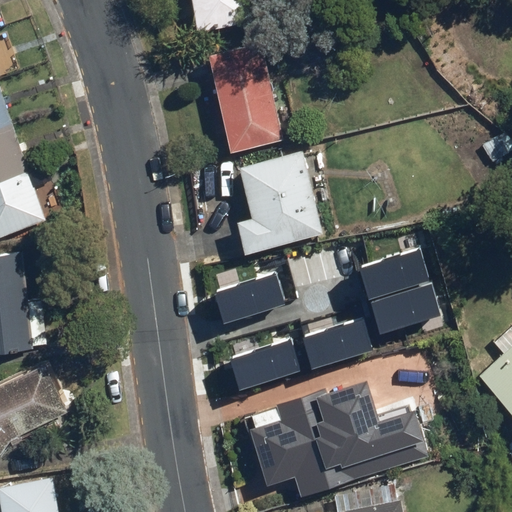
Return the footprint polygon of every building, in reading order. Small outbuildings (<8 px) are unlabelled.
[(191,0),(196,26),(251,17),(247,0),(191,0)] [(258,39),(208,50),(229,149),(281,139),(258,39)] [(0,239),(50,222),(0,76),(0,239)] [(473,148),(432,156),(427,132),(384,140),(389,164),(428,157),(432,181),(478,172),(473,148)] [(305,147),(240,162),(252,213),(237,216),(245,250),(324,232),(305,147)] [(0,347),(34,345),(49,343),(45,296),(30,297),(25,246),(0,248),(0,347)] [(296,256),(241,270),(268,375),(323,361),(296,256)] [(501,350),(478,372),(511,409),(511,322),(492,340),(501,350)] [(70,409),(48,362),(0,384),(0,458),(18,434),(70,409)] [(251,424),(268,480),(295,471),(301,491),(386,465),(374,426),(380,424),(364,373),(277,400),(282,415),(251,424)] [(0,473),(0,511),(62,511),(55,475),(3,485),(0,473)] [(403,511),(401,497),(317,511),(403,511)]
